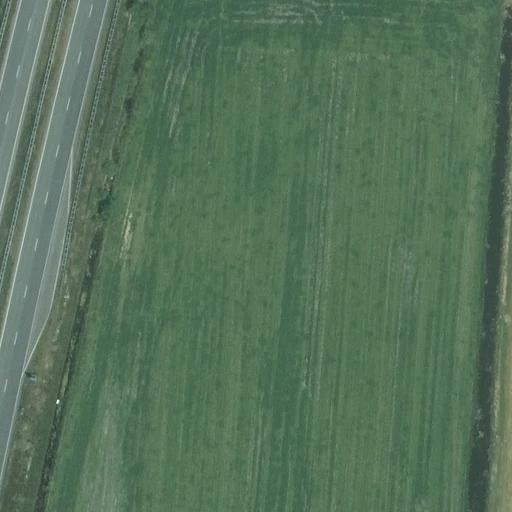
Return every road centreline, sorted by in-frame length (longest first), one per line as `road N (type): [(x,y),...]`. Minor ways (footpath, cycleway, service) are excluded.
road 1 (trunk): [(0,412),(94,0)]
road 2 (trunk): [(35,0),(0,147)]
